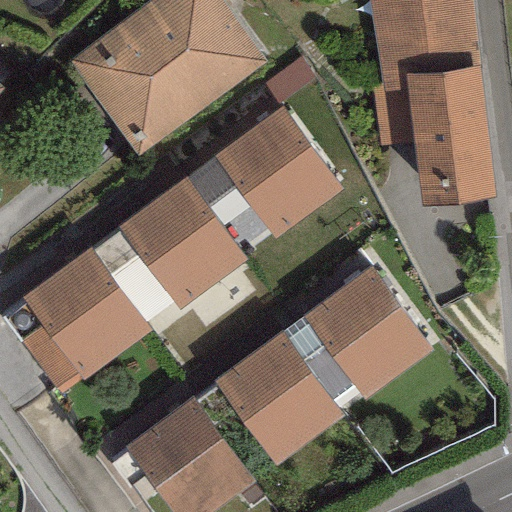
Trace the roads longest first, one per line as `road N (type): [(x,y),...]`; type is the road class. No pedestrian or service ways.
road 1 (residential): [(483,0),(508,165),(511,254)]
road 2 (residential): [(71,511),(0,415)]
